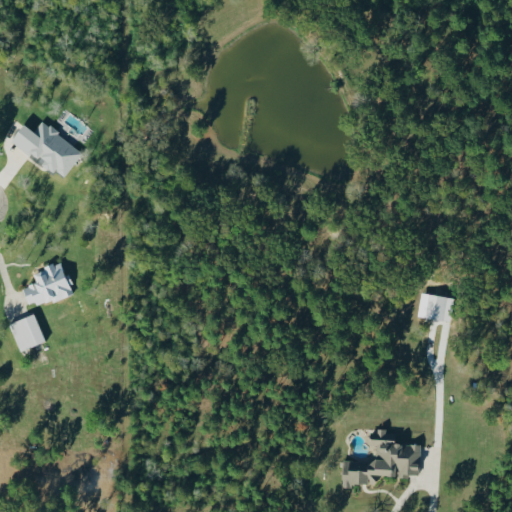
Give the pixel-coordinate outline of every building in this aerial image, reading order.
[(81,152),(40,120),(31,132),(20,123),(7,139),(60,180),(81,152)] [(72,292),(60,260),(31,271),(35,281),(20,287),(28,308),(72,292)] [(449,320),(451,296),(427,294),(425,318),(449,320)] [(6,322),(17,351),(43,341),(32,312),(6,322)] [(339,483),(376,485),(376,474),(417,476),(418,444),(393,443),(393,433),(384,433),(384,428),(374,428),(373,438),(367,437),(366,458),(340,457),(339,483)]
